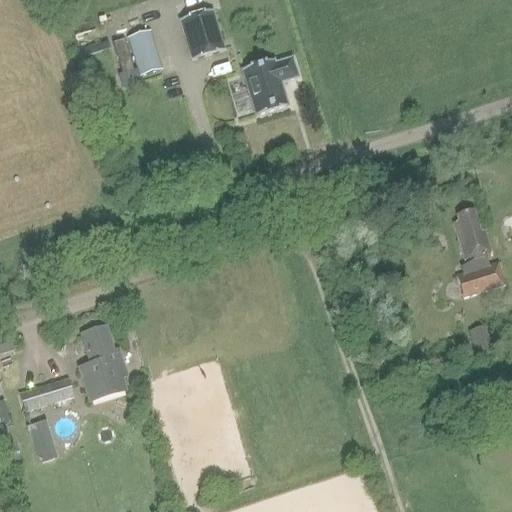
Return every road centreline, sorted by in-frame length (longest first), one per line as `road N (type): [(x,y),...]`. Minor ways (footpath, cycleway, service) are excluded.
road 1 (track): [(0,320),(132,277),(148,230),(173,215),(511,106)]
road 2 (track): [(399,511),(302,241),(283,232),(260,236),(132,277)]
